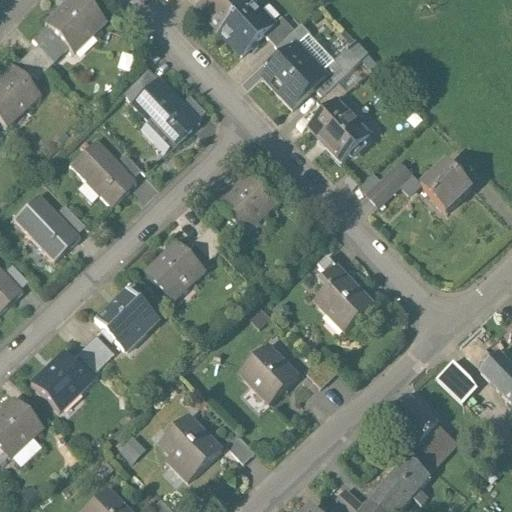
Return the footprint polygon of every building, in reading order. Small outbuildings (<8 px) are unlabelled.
[(78,0),(73,0),(68,5),(69,6),(46,28),(45,27),(44,28),(46,30),(67,52),(72,58),(73,57),(71,54),(89,37),(91,40),(104,27),(78,0)] [(210,0),(197,13),(219,37),(252,6),(245,0),(210,0)] [(252,6),(219,37),(242,61),(265,40),(275,30),(274,30),(252,6)] [(282,22),(274,30),(275,30),(265,40),(276,53),(294,36),(282,22)] [(67,52),(46,30),(31,44),(36,50),(37,49),(53,66),(67,52)] [(294,36),(276,53),(284,61),(296,50),(297,51),(303,46),(302,45),(294,36)] [(303,46),(297,51),(296,50),(284,61),(262,82),(292,115),(315,94),(327,82),(326,82),(323,78),(335,67),(308,39),(302,45),(303,46)] [(53,66),(37,49),(36,50),(28,57),(44,74),(53,66)] [(344,66),(352,75),(368,60),(359,51),(344,66)] [(44,74),(28,57),(20,65),(36,82),(44,74)] [(156,58),(147,66),(151,70),(160,62),(156,58)] [(344,66),(326,82),(327,82),(315,94),(322,102),(338,88),(352,75),(344,66)] [(39,100),(10,70),(1,79),(2,80),(0,82),(0,125),(6,131),(7,130),(5,128),(24,111),(26,112),(39,100)] [(148,75),(123,99),(133,109),(158,85),(148,75)] [(181,108),(159,84),(158,85),(133,109),(149,126),(162,140),(173,152),(174,152),(200,128),(197,125),(181,108)] [(322,102),(317,107),(325,116),(337,105),(338,106),(347,98),(338,88),(322,102)] [(205,117),(190,100),(181,108),(197,125),(205,117)] [(338,106),(337,105),(325,116),(308,132),(342,168),(357,154),(354,150),(368,138),(338,106)] [(162,140),(149,126),(141,134),(142,134),(141,135),(142,135),(141,135),(153,148),(154,148),(155,148),(160,143),(159,143),(162,140)] [(116,167),(95,144),(69,169),(85,186),(99,201),(110,213),(136,188),(132,184),(116,167)] [(140,176),(124,159),(116,167),(132,184),(140,176)] [(400,168),(364,200),(377,214),(412,181),(400,168)] [(473,194),(447,168),(421,193),(446,219),(473,194)] [(250,181),(242,188),(243,189),(219,212),(243,237),(262,219),(264,222),(277,210),(250,181)] [(99,201),(85,186),(78,193),(92,208),(99,201)] [(59,222),(37,199),(11,224),(53,268),(79,243),(75,239),(59,222)] [(84,231),(68,214),(59,222),(75,239),(84,231)] [(228,251),(212,233),(203,241),(219,258),(228,251)] [(219,258),(203,241),(194,249),(210,267),(219,258)] [(177,249),(170,256),(171,257),(148,279),(147,278),(145,279),(173,309),(175,307),(172,305),(187,290),(190,287),(193,290),(205,278),(177,249)] [(325,297),(344,280),(327,262),(308,279),(325,297)] [(26,286),(11,269),(2,278),(17,294),(26,286)] [(2,278),(0,276),(0,316),(20,298),(17,294),(2,278)] [(350,287),(344,280),(325,297),(314,308),(326,320),(329,317),(347,336),(343,339),(345,341),(374,313),(373,311),(371,313),(349,289),(350,287)] [(128,296),(121,303),(122,304),(98,327),(97,326),(96,327),(124,356),(125,355),(122,352),(140,335),(143,338),(156,325),(128,296)] [(115,361),(97,342),(88,351),(105,369),(115,361)] [(105,369),(88,351),(79,359),(96,378),(105,369)] [(276,359),(269,351),(238,379),(250,391),(251,392),(254,389),(271,407),(268,410),(269,411),(299,383),(298,382),(296,383),(274,360),(276,359)] [(62,358),(54,366),(56,367),(33,389),(32,388),(30,389),(59,419),(60,417),(57,414),(75,397),(79,400),(91,388),(62,358)] [(511,374),(498,360),(481,376),(511,408),(511,374)] [(337,378),(322,362),(305,378),(320,394),(337,378)] [(250,391),(238,379),(232,385),(243,397),(250,391)] [(456,448),(408,403),(391,420),(420,448),(439,466),(456,448)] [(7,413),(0,419),(0,454),(7,462),(25,444),(28,447),(41,435),(13,405),(6,412),(7,413)] [(220,457),(196,431),(197,430),(188,421),(159,450),(171,461),(166,466),(187,489),(220,457)] [(134,439),(119,453),(132,467),(147,452),(134,439)] [(254,458),(237,440),(225,451),(243,469),(254,458)] [(439,466),(420,448),(410,458),(430,475),(439,466)] [(480,471),(456,448),(439,466),(463,489),(480,471)] [(408,463),(367,509),(370,511),(406,511),(413,504),(420,496),(431,484),(408,463)] [(120,511),(113,504),(114,503),(106,495),(88,511),(120,511)] [(362,511),(345,495),(333,509),(337,511),(362,511)] [(420,496),(413,504),(421,511),(428,503),(420,496)]
